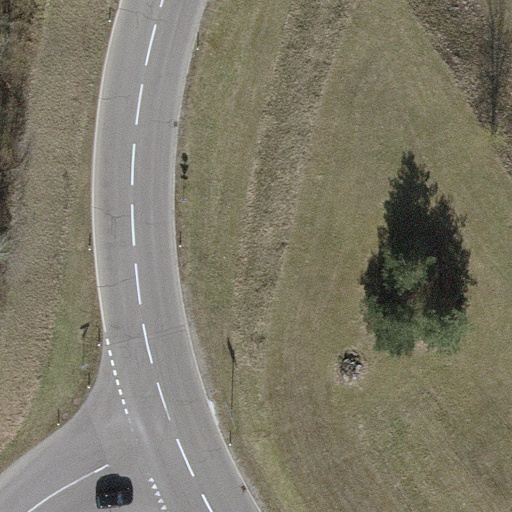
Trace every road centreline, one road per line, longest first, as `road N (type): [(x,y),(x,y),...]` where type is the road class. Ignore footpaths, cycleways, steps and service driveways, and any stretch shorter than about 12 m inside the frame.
road 1 (secondary): [(178,443),(146,338),(133,228),(139,116),(158,32)]
road 2 (tertiary): [(178,443),(133,458),(36,511)]
